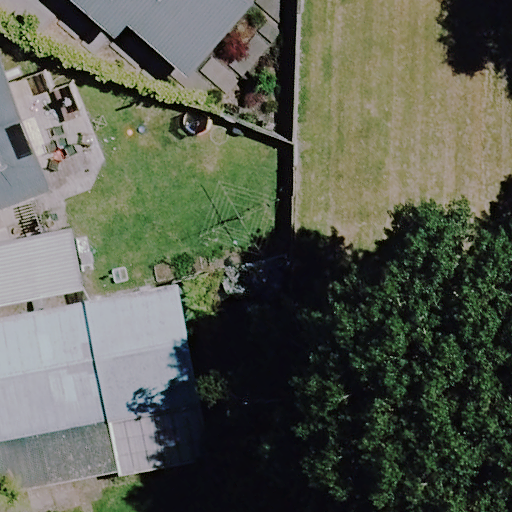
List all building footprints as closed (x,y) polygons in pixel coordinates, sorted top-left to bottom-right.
[(63,0),(57,7),(116,60),(136,38),(183,80),(254,0),(63,0)] [(0,213),(59,191),(4,46),(0,47),(0,213)] [(234,130),(160,93),(138,142),(210,179),(234,130)] [(0,312),(83,294),(69,232),(0,247),(0,312)] [(210,467),(177,286),(0,317),(0,503),(0,505),(210,467)]
